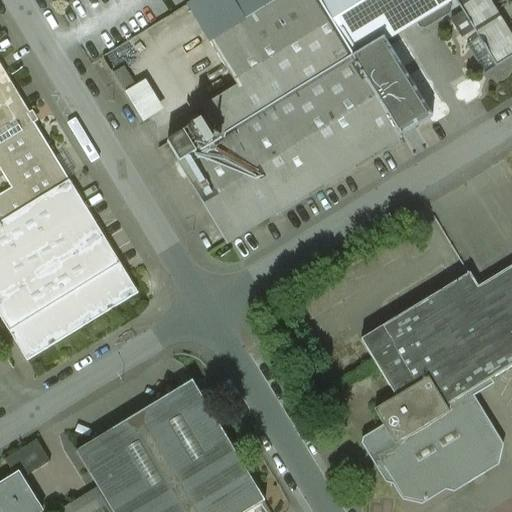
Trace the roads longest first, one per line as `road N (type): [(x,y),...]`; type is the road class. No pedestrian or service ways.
road 1 (unclassified): [(17,0),(203,309)]
road 2 (unclassified): [(203,309),(511,122)]
road 3 (unclassified): [(203,309),(327,511)]
road 4 (unclassified): [(0,430),(203,309)]
